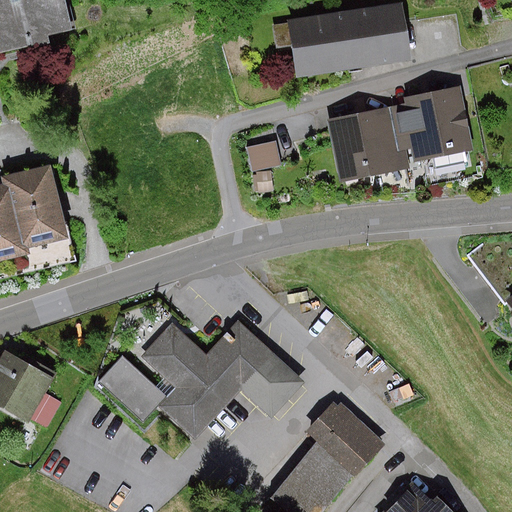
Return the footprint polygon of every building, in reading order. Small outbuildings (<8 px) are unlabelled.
[(73,29),(66,0),(0,0),(0,55),(51,44),(49,35),(73,29)] [(413,60),(404,3),(290,21),(290,24),(274,26),(277,49),(293,47),(298,78),(413,60)] [(406,104),(389,108),(398,153),(407,151),(412,150),(414,163),(434,159),(436,167),(468,161),(466,152),(473,151),(461,87),(405,98),(406,104)] [(389,108),(328,120),(341,183),(411,170),(407,151),(398,153),(389,108)] [(277,141),(247,147),(252,172),(282,166),(277,141)] [(4,185),(0,185),(0,236),(6,261),(31,254),(30,248),(70,239),(53,165),(2,177),(4,185)] [(277,171),(257,173),(259,193),(279,191),(277,171)] [(142,356),(166,378),(157,387),(123,356),(99,383),(144,424),(159,407),(196,440),(241,391),(272,419),(306,383),(239,321),(207,355),(172,323),(142,356)] [(138,354),(159,332),(150,324),(130,346),(138,354)] [(38,369),(6,351),(0,360),(0,407),(29,424),(31,420),(46,430),(62,403),(46,394),(57,373),(41,364),(38,369)] [(387,444),(342,403),(339,406),(334,402),(307,432),(318,442),(272,498),(287,511),(323,511),(353,475),(356,478),(387,444)] [(453,511),(438,496),(433,501),(415,484),(387,511),(453,511)]
